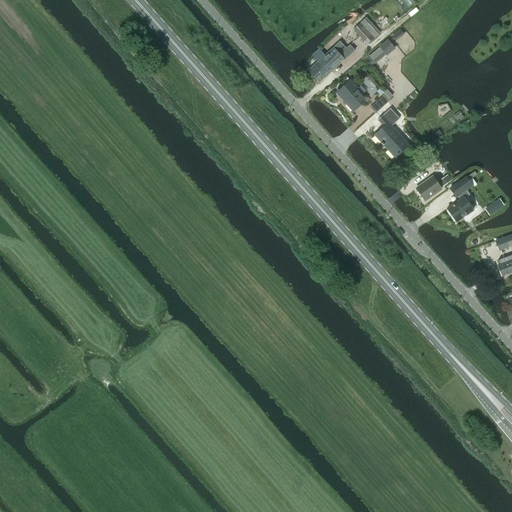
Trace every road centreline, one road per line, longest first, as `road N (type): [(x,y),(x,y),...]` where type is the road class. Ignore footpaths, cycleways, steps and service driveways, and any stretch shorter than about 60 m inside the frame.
road 1 (primary): [(511,422),(135,0)]
road 2 (unclassified): [(200,0),(511,345)]
